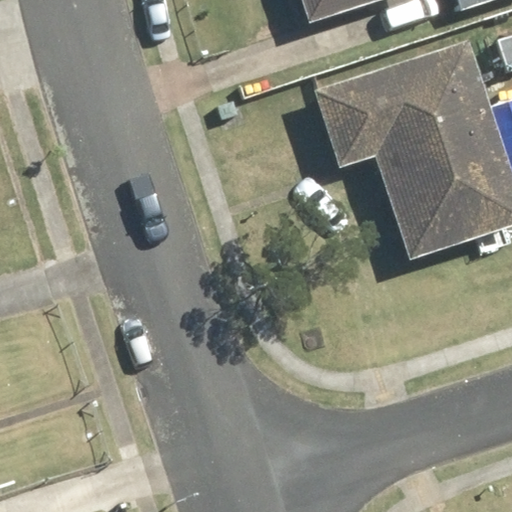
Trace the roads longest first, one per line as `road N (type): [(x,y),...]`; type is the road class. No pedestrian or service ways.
road 1 (residential): [(80,0),(224,485)]
road 2 (residential): [(224,485),(511,398)]
